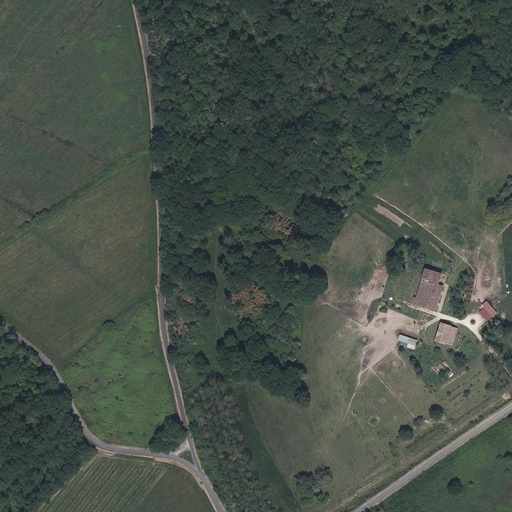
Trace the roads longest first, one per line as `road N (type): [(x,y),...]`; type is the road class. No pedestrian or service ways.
road 1 (unclassified): [(135,0),(157,149),(162,310),(190,441)]
road 2 (unclassified): [(172,456),(101,445),(49,364),(0,324)]
road 3 (residential): [(353,511),(511,405)]
